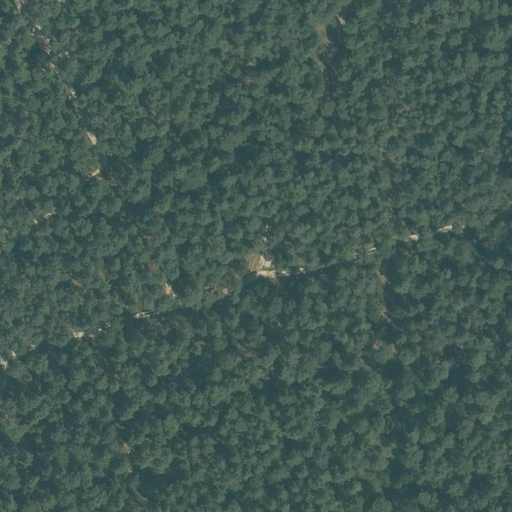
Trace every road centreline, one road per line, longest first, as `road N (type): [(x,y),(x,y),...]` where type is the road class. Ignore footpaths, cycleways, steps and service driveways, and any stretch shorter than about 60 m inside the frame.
road 1 (track): [(0,356),(511,210)]
road 2 (track): [(395,0),(388,245),(403,511)]
road 3 (track): [(0,245),(68,194),(99,153),(312,0)]
road 4 (track): [(345,0),(319,121),(266,230),(279,374)]
road 5 (track): [(19,0),(177,308)]
road 6 (track): [(502,333),(498,214),(508,0)]
road 7 (track): [(46,210),(145,511)]
road 8 (track): [(279,374),(511,333)]
road 9 (track): [(0,346),(47,511)]
road 10 (track): [(279,374),(287,511)]
